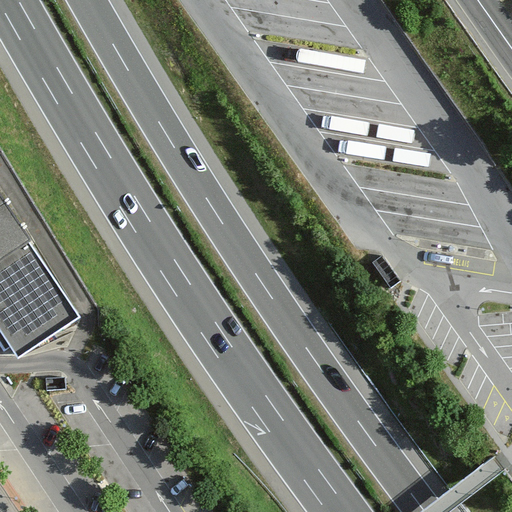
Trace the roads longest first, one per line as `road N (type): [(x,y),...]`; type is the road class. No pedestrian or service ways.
road 1 (motorway): [(427,511),(218,214),(88,0)]
road 2 (motorway): [(8,0),(154,244),(339,511)]
